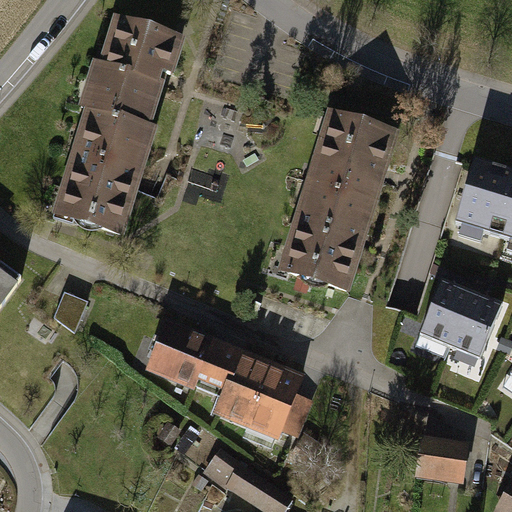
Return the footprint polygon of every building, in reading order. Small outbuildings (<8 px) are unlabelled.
[(79,114),(86,116),(151,136),(165,92),(172,94),(175,84),(188,44),(116,22),(100,72),(92,69),(79,114)] [(158,138),(151,136),(86,116),(53,223),(125,245),(143,187),(158,138)] [(329,119),(306,196),(377,218),(386,189),(400,140),(329,119)] [(511,171),(475,160),(455,226),(511,242),(511,171)] [(306,196),(283,274),(355,295),(370,243),(377,218),(306,196)] [(0,271),(0,317),(22,287),(0,271)] [(501,305),(442,280),(419,336),(478,361),(501,305)] [(78,340),(90,308),(64,299),(56,321),(78,340)] [(213,346),(169,328),(154,366),(176,374),(174,379),(196,387),(213,346)] [(511,344),(503,340),(498,353),(511,358),(511,357),(511,344)] [(301,381),(213,346),(196,387),(224,398),(218,412),(279,437),(282,430),(298,437),(312,404),(295,397),(301,381)] [(181,436),(168,427),(159,441),(173,449),(181,436)] [(202,440),(193,433),(177,455),(186,462),(202,440)] [(468,453),(422,446),(416,488),(462,494),(468,453)] [(233,485),(274,511),(285,511),(292,502),(241,469),(221,455),(208,472),(229,488),(233,485)] [(511,511),(511,491),(500,511),(511,511)]
